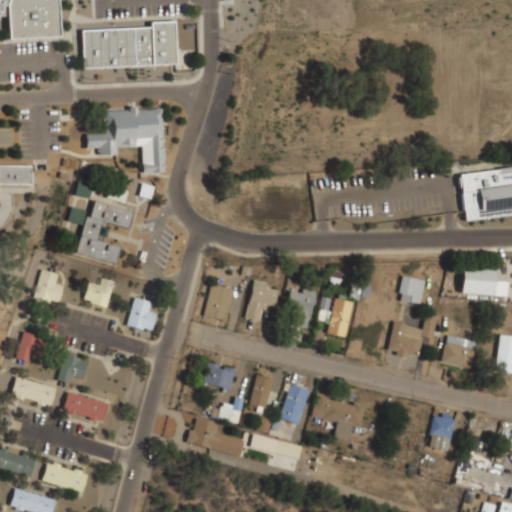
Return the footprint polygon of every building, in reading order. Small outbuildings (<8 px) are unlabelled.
[(0,0),(59,0),(61,36),(8,38),(7,13),(0,13),(0,0)] [(82,31),(175,26),(176,63),(84,68),(82,31)] [(163,172),(162,107),(104,108),(105,132),(85,133),(85,146),(97,145),(97,154),(117,154),(116,145),(141,144),(141,172),(163,172)] [(30,162),(0,162),(0,183),(30,183),(30,162)] [(511,166),(458,172),(463,219),(511,213),(511,166)] [(72,194),(87,197),(90,184),(76,180),(72,194)] [(138,196),(151,198),(153,185),(140,183),(138,196)] [(73,252),(113,263),(118,245),(101,240),(106,223),(126,228),(131,210),(91,199),(88,211),(69,206),(66,220),(81,224),(73,252)] [(504,278),(494,278),(494,265),(460,266),(460,294),(504,293),(504,278)] [(54,282),(56,273),(39,268),(32,296),(57,303),(62,284),(54,282)] [(398,300),(419,303),(422,278),(402,275),(398,300)] [(113,280),(100,276),(97,285),(87,282),(81,299),(105,307),(113,280)] [(202,316),(226,319),(231,286),(207,283),(202,316)] [(245,318),(268,320),(271,287),(248,285),(245,318)] [(287,325),(310,325),(310,289),(287,289),(287,325)] [(124,324),(150,331),(155,312),(147,310),(150,300),(132,295),(124,324)] [(324,333),(345,337),(351,302),(330,298),(324,333)] [(422,328),(391,322),(386,352),(418,358),(422,337),(429,338),(433,321),(424,319),(422,328)] [(41,336),(23,329),(13,355),(31,362),(41,336)] [(511,372),(511,334),(497,333),(494,370),(511,372)] [(439,360),(467,368),(474,341),(447,334),(439,360)] [(72,375),(81,377),(87,359),(63,352),(55,379),(70,383),(72,375)] [(235,367),(205,360),(200,382),(229,389),(235,367)] [(246,405),(264,410),(272,376),(254,371),(246,405)] [(55,386),(13,375),(8,395),(50,406),(55,386)] [(277,418),(299,423),(308,387),(286,382),(277,418)] [(101,421),(106,401),(65,391),(60,411),(101,421)] [(363,402),(314,392),(309,416),(335,421),(332,437),(345,440),(349,424),(358,425),(363,402)] [(238,422),(241,397),(232,396),(231,405),(219,403),(217,419),(238,422)] [(426,446),(446,450),(453,415),(433,411),(426,446)] [(215,421),(190,416),(184,443),(239,454),(242,438),(213,431),(215,421)] [(273,452),(298,458),(301,444),(276,439),(273,452)] [(35,456),(0,446),(0,468),(29,476),(35,456)] [(86,470),(45,460),(40,480),(81,491),(86,470)] [(50,511),(53,496),(12,488),(8,509),(26,511),(50,511)] [(496,511),(511,511),(511,503),(500,500),(496,511)] [(480,511),(492,511),(494,505),(483,502),(480,511)]
